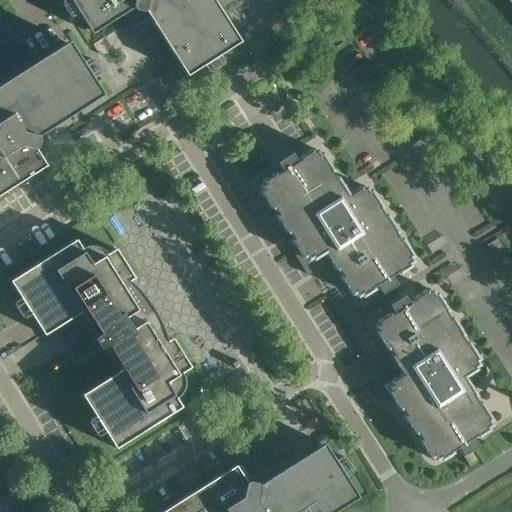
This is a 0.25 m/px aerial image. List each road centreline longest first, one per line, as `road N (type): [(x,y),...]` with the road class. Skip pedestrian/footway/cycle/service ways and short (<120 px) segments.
road 1 (unclassified): [(329,364),(176,123)]
road 2 (unclassified): [(93,510),(329,364)]
road 3 (unclassified): [(364,3),(451,103),(511,190)]
road 4 (unclassified): [(176,123),(364,3)]
road 5 (unclassified): [(0,236),(176,123)]
road 6 (unclassified): [(410,511),(333,387),(329,364)]
road 7 (unclassified): [(93,510),(78,504),(0,379)]
